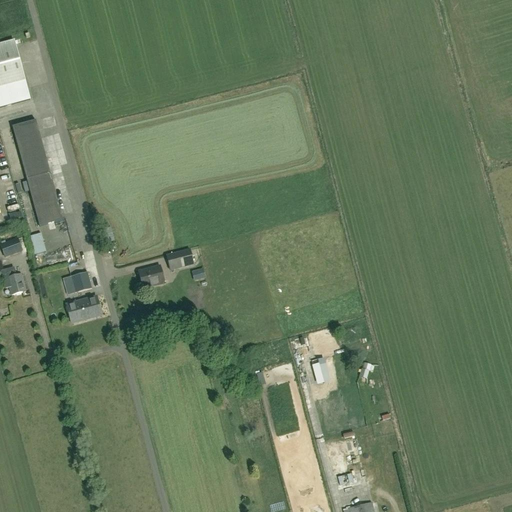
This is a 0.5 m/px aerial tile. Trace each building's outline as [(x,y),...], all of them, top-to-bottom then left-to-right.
[(0,47),(0,89),(27,82),(16,43),(0,47)] [(41,229),(65,222),(38,122),(14,129),(41,229)] [(0,247),(4,259),(22,252),(18,239),(0,245),(0,247)] [(166,257),(167,262),(170,271),(193,265),(189,251),(166,257)] [(138,272),(140,281),(143,290),(164,285),(160,267),(138,272)] [(5,288),(9,287),(11,295),(26,292),(21,274),(16,276),(14,268),(1,271),(5,288)] [(87,273),(70,277),(75,294),(91,289),(87,273)] [(71,325),(101,317),(96,297),(66,306),(71,325)] [(304,358),(314,356),(312,347),(302,349),(304,358)] [(367,363),(363,377),(368,379),(372,364),(367,363)] [(316,400),(326,398),(323,385),(313,387),(316,400)] [(354,477),(340,478),(341,490),(355,489),(354,477)] [(348,511),(374,511),(372,503),(347,509),(348,511)]
